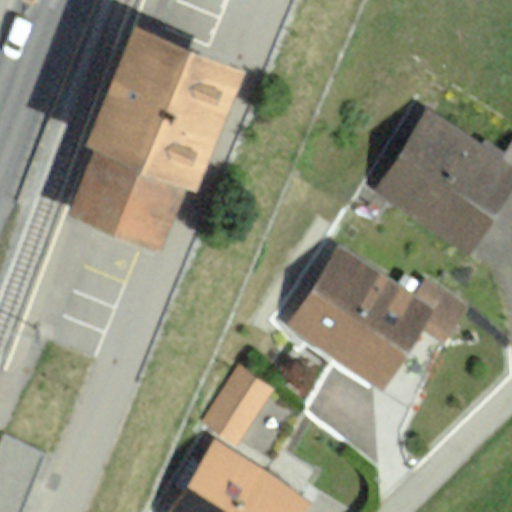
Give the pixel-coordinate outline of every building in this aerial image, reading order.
[(197,185),(246,58),(138,17),(91,136),(97,138),(70,207),(160,242),(184,180),(197,185)] [(511,150),(505,163),(427,115),(377,195),(478,258),(511,203),(511,150)] [(438,317),(340,254),(290,332),(388,394),(438,317)] [(274,400),(240,379),(206,433),(240,454),(274,400)] [(314,511),(316,509),(220,453),(185,511),(314,511)]
